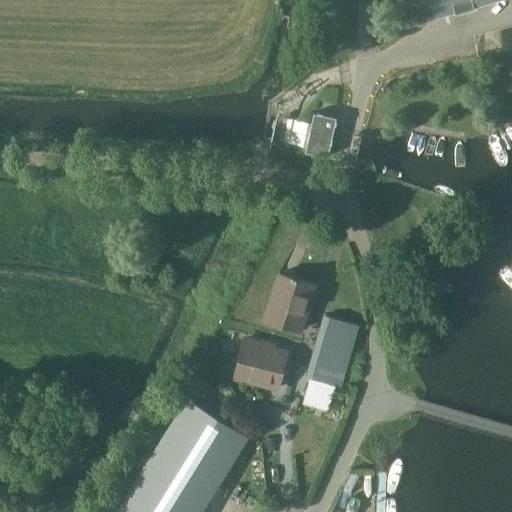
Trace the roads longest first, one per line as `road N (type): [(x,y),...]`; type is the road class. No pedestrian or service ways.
road 1 (unclassified): [(336,196),(273,176),(0,156)]
road 2 (unclassified): [(372,396),(377,340),(368,270),(336,196)]
road 3 (unclassified): [(511,432),(372,396)]
road 4 (unclassified): [(336,196),(367,66)]
road 5 (unclassified): [(316,511),(372,396)]
